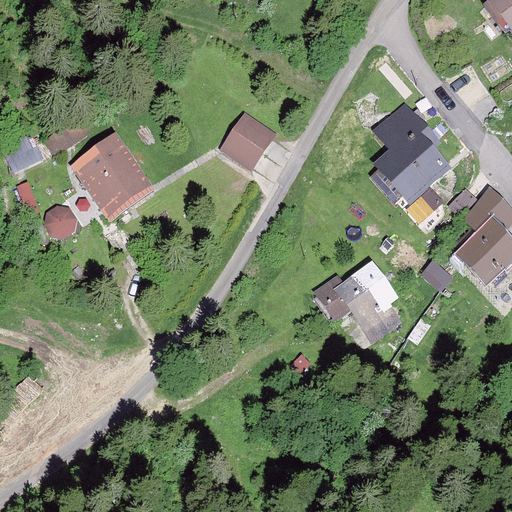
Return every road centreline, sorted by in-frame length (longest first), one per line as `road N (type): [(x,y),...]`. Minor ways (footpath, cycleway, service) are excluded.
road 1 (unclassified): [(381,15),(197,324),(107,421),(0,499)]
road 2 (residential): [(501,175),(381,15)]
